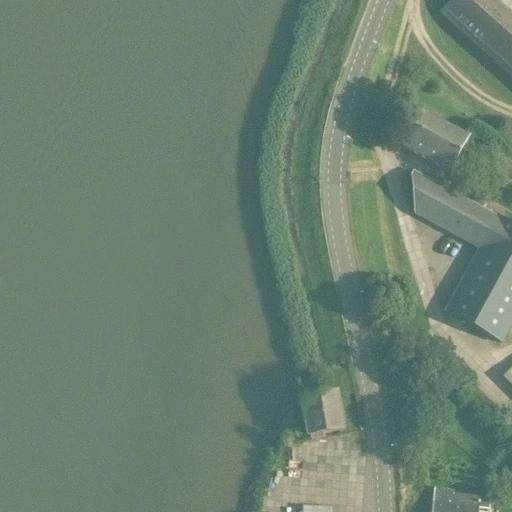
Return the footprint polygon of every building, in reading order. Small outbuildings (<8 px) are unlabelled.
[(459,0),(447,14),(511,72),(511,18),(491,0),(459,0)] [(450,174),(469,139),(412,108),(394,143),(450,174)] [(501,190),(511,180),(511,167),(503,157),(486,172),(501,190)] [(501,344),(511,324),(511,225),(497,217),(496,218),(412,172),(410,177),(414,215),(479,250),(444,313),(501,344)] [(511,367),(502,377),(502,378),(511,387),(511,367)] [(301,400),(307,437),(311,437),(311,441),(323,439),(322,435),(343,431),(337,394),(301,400)] [(497,511),(498,502),(448,496),(449,493),(435,491),(433,506),(432,511),(497,511)]
